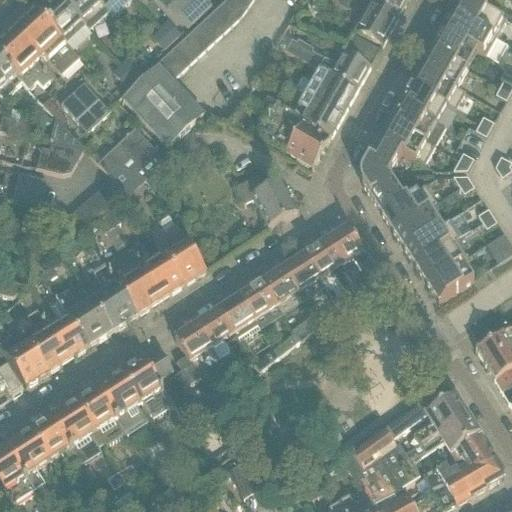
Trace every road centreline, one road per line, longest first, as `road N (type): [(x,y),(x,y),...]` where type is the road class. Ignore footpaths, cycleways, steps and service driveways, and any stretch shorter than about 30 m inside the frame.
road 1 (residential): [(0,432),(287,247),(339,198)]
road 2 (residential): [(511,451),(339,198)]
road 3 (residential): [(339,198),(348,158),(435,0)]
